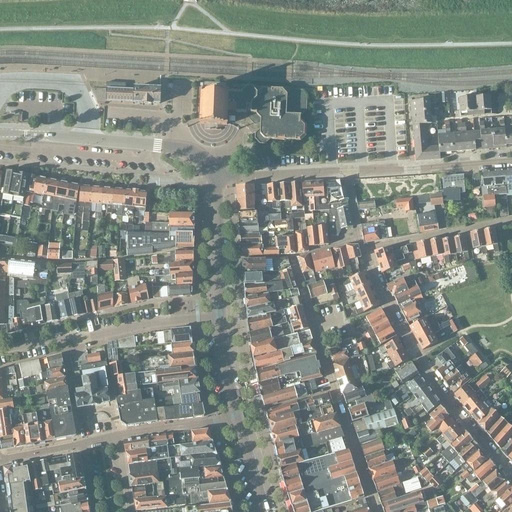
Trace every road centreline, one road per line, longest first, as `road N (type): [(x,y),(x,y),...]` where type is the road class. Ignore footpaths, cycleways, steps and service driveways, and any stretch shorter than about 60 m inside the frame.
road 1 (residential): [(511,475),(417,355),(361,250)]
road 2 (tertiary): [(0,134),(172,146),(200,157),(217,176)]
road 3 (residential): [(221,309),(0,351)]
road 4 (residential): [(361,250),(511,220)]
road 5 (residential): [(362,171),(511,163)]
road 6 (tertiary): [(217,176),(221,309)]
road 7 (residential): [(347,169),(217,176)]
road 8 (residential): [(376,511),(333,390)]
road 9 (residential): [(236,417),(117,435)]
